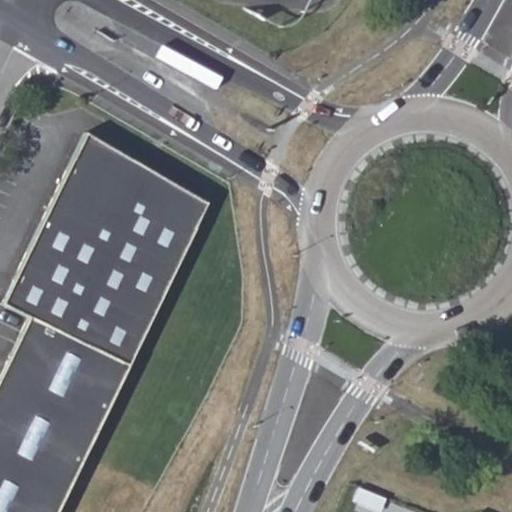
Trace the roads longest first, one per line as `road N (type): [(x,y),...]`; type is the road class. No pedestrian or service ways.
road 1 (tertiary): [(23,31),(323,209)]
road 2 (tertiary): [(370,138),(115,0)]
road 3 (secondary): [(370,312),(338,369),(283,511)]
